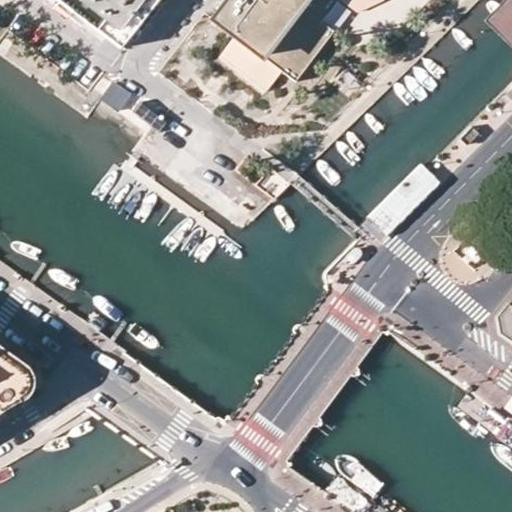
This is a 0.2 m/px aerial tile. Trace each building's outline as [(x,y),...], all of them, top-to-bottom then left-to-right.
[(56,0),(120,48),(156,0),(56,0)] [(227,0),(214,18),(236,34),(265,57),(283,71),(297,82),(335,31),(322,21),(338,0),(251,0),(250,2),(248,0),(227,0)] [(383,1),(383,0),(341,0),(358,12),(383,1)] [(511,0),(510,0),(486,25),(511,51),(511,0)] [(265,57),(236,34),(220,54),(268,91),(283,71),(265,57)] [(100,100),(119,111),(130,93),(111,81),(100,100)] [(436,178),(421,163),(367,216),(382,231),(436,178)] [(436,178),(382,231),(386,235),(440,182),(436,178)] [(352,260),(356,254),(357,252),(356,250),(354,249),(352,251),(348,256),(347,257),(347,259),(348,260),(350,261),(352,260)] [(511,305),(511,306),(508,303),(498,316),(500,333),(511,340),(511,305)] [(28,379),(25,371),(0,353),(0,405),(17,396),(24,391),(27,384),(28,379)]
